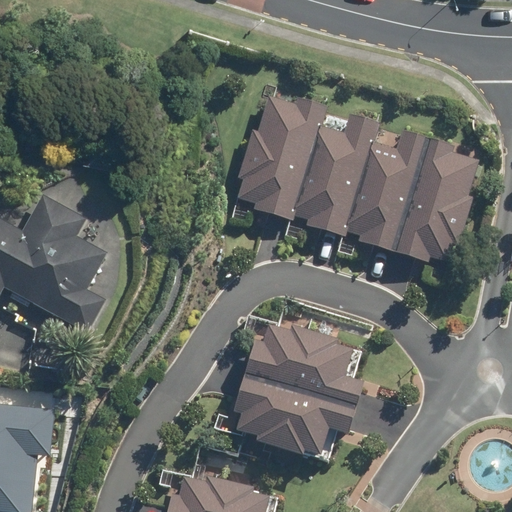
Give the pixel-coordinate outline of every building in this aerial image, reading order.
[(302,218),(331,129),(337,109),(306,100),(304,106),(275,98),(265,132),(259,130),(245,180),(249,182),(243,201),(261,206),(260,211),(301,223),(302,218)] [(355,232),(382,144),(388,125),(357,115),(352,135),(331,129),(302,218),(314,222),(313,226),(354,238),(355,232)] [(401,252),(434,138),(410,131),(404,151),(382,144),(355,232),(367,236),(365,242),(401,252)] [(38,138),(28,139),(29,150),(39,149),(38,138)] [(462,148),(434,138),(401,252),(436,263),(438,257),(456,263),(462,245),(467,246),(482,201),(477,199),(488,162),(460,154),(462,148)] [(0,219),(0,308),(11,288),(94,334),(111,303),(92,292),(113,255),(83,238),(92,221),(48,197),(27,235),(0,219)] [(236,380),(344,413),(352,388),(347,387),(356,356),(303,339),(302,342),(261,330),(256,347),(247,344),(236,380)] [(336,440),(344,413),(236,380),(225,414),(235,417),(230,433),(268,445),(268,447),(322,465),(330,438),(336,440)] [(0,511),(37,511),(44,457),(57,459),(63,413),(0,406),(0,511)] [(174,501),(166,498),(162,511),(272,511),(275,502),(220,487),(218,493),(178,482),(174,501)]
